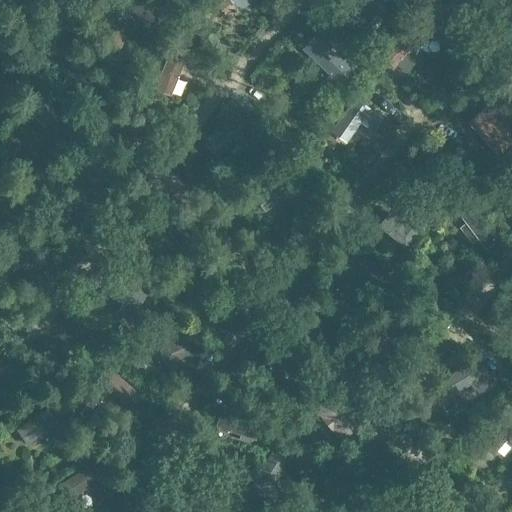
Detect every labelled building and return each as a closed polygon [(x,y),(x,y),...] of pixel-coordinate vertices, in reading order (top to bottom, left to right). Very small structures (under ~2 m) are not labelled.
[(119,0),(115,9),(154,28),(156,29),(163,14),(135,0),(119,0)] [(360,0),(355,0),(349,14),(375,27),(389,0),(369,0),(368,3),(360,0)] [(417,21),(380,54),(393,69),(430,36),(417,21)] [(0,56),(5,61),(18,45),(0,28),(0,56)] [(359,33),(351,41),(357,47),(366,39),(359,33)] [(322,42),(308,55),(329,75),(339,84),(357,65),(347,56),(342,61),(322,42)] [(176,45),(158,93),(171,98),(189,50),(176,45)] [(331,125),(345,135),(353,123),(373,136),(382,123),(349,100),(331,125)] [(46,102),(32,116),(48,132),(62,117),(46,102)] [(511,129),(489,105),(468,123),(499,156),(511,143),(511,129)] [(233,111),(202,145),(216,158),(237,138),(248,150),(260,138),(246,123),(233,111)] [(57,161),(50,155),(42,162),(49,169),(57,161)] [(90,155),(75,178),(103,197),(118,175),(90,155)] [(301,157),(289,165),(294,172),(306,164),(301,157)] [(290,174),(258,198),(267,211),(286,197),(298,213),(311,203),(290,174)] [(14,200),(0,191),(0,209),(6,213),(14,200)] [(457,216),(464,224),(458,228),(470,245),(476,240),(484,251),(499,239),(472,205),(457,216)] [(418,207),(401,226),(388,214),(376,228),(403,252),(432,219),(418,207)] [(185,254),(197,243),(170,211),(158,221),(185,254)] [(460,222),(454,215),(445,224),(451,231),(460,222)] [(0,241),(9,233),(3,226),(0,229),(0,241)] [(0,255),(0,280),(29,255),(17,241),(0,255)] [(399,261),(405,254),(398,248),(392,254),(399,261)] [(363,288),(374,278),(348,250),(314,278),(329,294),(350,276),(363,288)] [(178,264),(167,255),(158,265),(170,274),(178,264)] [(212,258),(180,287),(194,302),(225,273),(212,258)] [(377,266),(384,274),(392,267),(384,259),(377,266)] [(411,340),(425,328),(400,299),(368,327),(380,341),(398,325),(411,340)] [(431,299),(420,309),(427,316),(438,307),(431,299)] [(122,304),(117,314),(131,321),(136,312),(122,304)] [(101,319),(91,321),(93,333),(104,331),(101,319)] [(127,328),(120,339),(129,343),(136,332),(127,328)] [(188,339),(175,344),(169,332),(153,339),(166,368),(196,355),(188,339)] [(0,373),(2,372),(13,388),(27,379),(7,347),(0,351),(0,373)] [(299,383),(306,373),(270,350),(264,360),(299,383)] [(477,360),(442,380),(450,397),(471,385),(477,396),(493,386),(477,360)] [(97,383),(103,389),(101,392),(106,396),(109,393),(129,410),(142,395),(109,368),(97,383)] [(511,375),(508,368),(497,374),(502,383),(511,376),(511,375)] [(44,404),(38,394),(30,399),(36,409),(44,404)] [(506,418),(482,446),(493,456),(511,434),(511,403),(509,401),(499,413),(506,418)] [(293,414),(284,407),(275,418),(284,425),(293,414)] [(27,449),(46,436),(56,450),(71,440),(50,410),(16,434),(27,449)] [(215,427),(240,436),(239,439),(250,443),(251,439),(256,441),(262,423),(221,410),(215,427)] [(277,439),(265,431),(258,442),(270,449),(277,439)] [(81,448),(73,455),(81,465),(90,459),(81,448)] [(267,500),(280,478),(284,480),(287,473),(284,471),(289,464),(272,454),(251,491),(267,500)] [(114,496),(92,463),(57,487),(67,502),(88,488),(100,506),(114,496)] [(184,473),(177,492),(207,503),(203,511),(219,511),(228,491),(184,473)] [(382,486),(377,499),(389,503),(385,511),(400,511),(406,495),(382,486)] [(128,511),(121,501),(112,507),(116,511),(128,511)]
